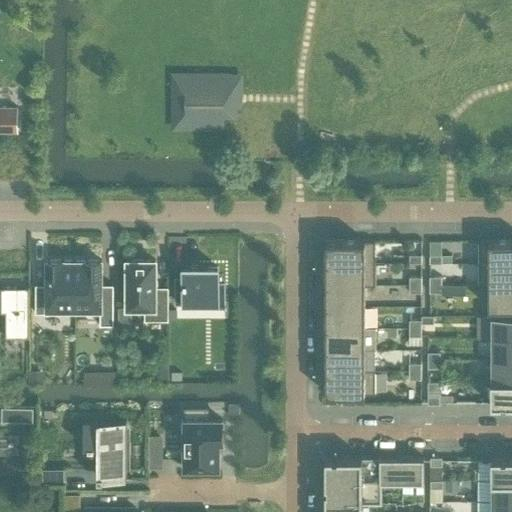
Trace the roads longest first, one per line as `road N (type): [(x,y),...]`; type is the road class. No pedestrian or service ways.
road 1 (residential): [(0,211),(298,215)]
road 2 (residential): [(298,436),(298,215)]
road 3 (residential): [(298,215),(511,213)]
road 4 (residential): [(511,436),(298,436)]
road 5 (residential): [(128,490),(298,489)]
